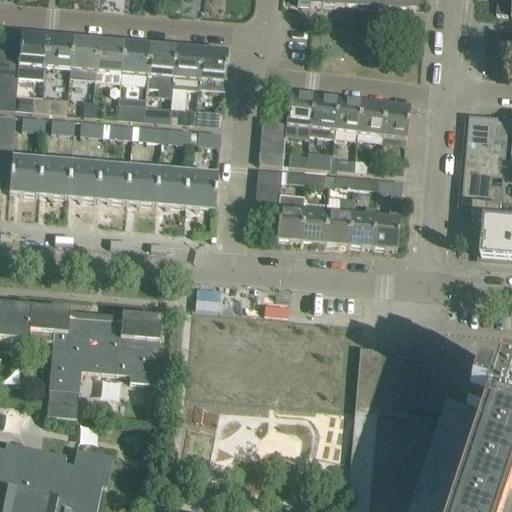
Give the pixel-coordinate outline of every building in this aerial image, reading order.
[(321,10),(320,0),(296,0),(296,9),(321,10)] [(344,0),(320,0),(321,10),(344,11),(344,0)] [(344,0),(344,11),(368,12),(369,0),(344,0)] [(369,0),(368,12),(392,13),(393,0),(369,0)] [(417,0),(393,0),(392,13),(417,14),(417,0)] [(511,3),(498,2),(496,18),(511,19),(511,3)] [(17,82),(43,85),(44,72),(47,41),(20,39),(19,56),(18,68),(17,80),(17,82)] [(47,41),(44,72),(70,74),(72,43),(47,41)] [(72,43),(70,74),(69,84),(95,86),(98,45),(72,43)] [(120,88),(121,79),(124,47),(98,45),(95,86),(120,88)] [(124,47),(121,79),(147,81),(149,50),(124,47)] [(147,81),(146,93),(158,94),(160,81),(172,82),(175,52),(149,50),(147,81)] [(175,52),(172,82),(172,92),(197,94),(201,54),(175,52)] [(19,56),(0,54),(0,66),(18,68),(19,56)] [(201,54),(197,94),(224,97),(227,56),(201,54)] [(0,66),(0,78),(17,80),(18,68),(0,66)] [(0,90),(16,92),(17,82),(17,80),(0,78),(0,90)] [(0,90),(0,102),(15,104),(16,92),(0,90)] [(285,136),(284,141),(309,144),(309,140),(313,101),(289,98),(286,125),(285,129),(285,136)] [(145,104),(119,101),(117,124),(143,126),(144,112),(145,104)] [(313,101),(309,140),(333,143),(337,104),(313,101)] [(0,114),(14,116),(15,104),(0,102),(0,114)] [(40,118),(41,103),(32,102),(31,117),(40,118)] [(67,105),(50,104),(41,103),(40,118),(66,120),(67,105)] [(337,104),(333,143),(357,146),(361,107),(337,104)] [(83,121),(92,122),(93,107),(84,107),(83,121)] [(92,122),(100,123),(101,108),(93,107),(92,122)] [(357,146),(380,149),(385,110),(361,107),(357,146)] [(385,110),(380,149),(404,152),(409,113),(385,110)] [(169,128),(170,114),(144,112),(143,126),(169,128)] [(196,116),(187,115),(170,114),(169,128),(194,130),(196,116)] [(222,118),(196,116),(194,130),(221,133),(222,118)] [(0,120),(0,132),(14,134),(15,122),(0,120)] [(465,180),(462,208),(474,209),(503,212),(505,185),(511,186),(511,185),(511,183),(511,122),(504,122),(504,124),(470,121),(467,151),(465,180)] [(34,123),(22,122),(21,135),(33,136),(34,123)] [(34,123),(33,136),(44,137),(45,124),(34,123)] [(262,123),(261,134),(285,136),(285,129),(286,125),(262,123)] [(51,137),(62,138),(63,125),(52,124),(51,137)] [(62,138),(73,139),(74,126),(63,125),(62,138)] [(92,128),(81,127),(80,140),(91,141),(92,128)] [(92,128),(91,141),(102,142),(103,129),(92,128)] [(109,142),(120,143),(121,130),(110,129),(109,142)] [(120,143),(131,144),(132,131),(121,130),(120,143)] [(0,132),(0,144),(13,145),(14,134),(0,132)] [(150,133),(139,132),(138,145),(149,146),(150,133)] [(149,146),(160,147),(161,134),(150,133),(149,146)] [(167,147),(178,148),(179,135),(168,134),(167,147)] [(260,146),(284,148),(285,136),(261,134),(260,146)] [(178,148),(189,149),(190,136),(179,135),(178,148)] [(197,150),(208,151),(209,138),(198,137),(197,150)] [(209,138),(208,151),(219,152),(220,139),(209,138)] [(0,144),(0,156),(12,157),(13,145),(0,144)] [(260,146),(259,157),(283,159),(284,148),(260,146)] [(0,156),(0,168),(11,169),(11,162),(12,157),(0,156)] [(258,169),(282,171),(283,159),(259,157),(258,169)] [(306,173),(307,162),(289,160),(288,171),(306,173)] [(11,169),(10,181),(8,198),(38,201),(41,165),(11,162),(11,169)] [(325,163),(307,162),(306,173),(324,174),(325,163)] [(336,175),(354,177),(355,166),(337,164),(336,175)] [(38,201),(67,203),(70,167),(41,165),(38,201)] [(355,166),(354,177),(365,178),(366,170),(361,166),(355,166)] [(100,170),(70,167),(67,203),(96,206),(100,170)] [(0,168),(0,180),(10,181),(11,169),(0,168)] [(402,181),(403,170),(385,168),(384,179),(402,181)] [(129,172),(100,170),(96,206),(126,208),(129,172)] [(126,208),(155,211),(158,175),(129,172),(126,208)] [(187,177),(158,175),(155,211),(184,213),(187,177)] [(257,175),(256,186),(280,188),(281,177),(257,175)] [(214,216),(217,180),(187,177),(184,213),(214,216)] [(286,188),(305,190),(305,179),(287,177),(286,188)] [(324,180),(305,179),(305,190),(323,191),(324,180)] [(334,192),(352,194),(353,183),(335,181),(334,192)] [(353,183),(353,194),(368,195),(369,184),(353,183)] [(374,221),(372,253),(396,255),(399,223),(401,198),(402,187),(383,185),(377,185),(377,189),(376,196),(376,198),(382,198),(390,199),(388,222),(380,222),(374,221)] [(474,209),(473,221),(485,222),(482,262),(509,265),(511,264),(511,185),(511,186),(505,185),(503,212),(474,209)] [(279,200),(280,188),(256,186),(255,198),(279,200)] [(279,200),(255,198),(254,209),(278,211),(279,200)] [(279,200),(278,211),(277,223),(275,245),(300,247),(303,207),(304,202),(279,200)] [(338,218),(326,217),(324,249),(348,251),(350,219),(352,204),(340,203),(338,218)] [(324,249),(326,217),(327,209),(303,207),(300,247),(324,249)] [(253,221),(277,223),(278,211),(254,209),(253,221)] [(350,219),(348,251),(372,253),(374,221),(375,213),(364,212),(363,220),(350,219)] [(76,424),(78,411),(78,404),(80,377),(84,377),(130,381),(129,387),(155,390),(156,382),(159,347),(161,322),(121,319),(121,322),(96,320),(69,318),(69,315),(30,311),(0,308),(0,343),(52,348),(47,402),(47,408),(46,422),(76,424)] [(198,423),(313,430),(317,363),(336,365),(337,340),(280,336),(278,359),(202,354),(198,423)] [(368,385),(370,361),(359,360),(357,384),(368,385)] [(379,386),(381,362),(370,361),(368,385),(379,386)] [(390,387),(392,363),(381,362),(379,386),(390,387)] [(401,388),(403,364),(392,363),(390,387),(401,388)] [(401,388),(413,389),(415,365),(403,364),(401,388)] [(471,391),(430,511),(511,511),(511,384),(493,379),(487,396),(471,391)] [(355,408),(366,409),(368,385),(357,384),(355,408)] [(368,385),(366,409),(377,410),(379,386),(368,385)] [(388,411),(390,387),(379,386),(377,410),(388,411)] [(399,412),(401,388),(390,387),(388,411),(399,412)] [(410,413),(413,389),(401,388),(399,412),(410,413)] [(0,511),(97,511),(102,491),(106,492),(112,461),(76,454),(73,469),(64,468),(66,460),(6,448),(4,454),(0,453),(0,511)] [(135,511),(143,475),(118,469),(109,511),(135,511)]
